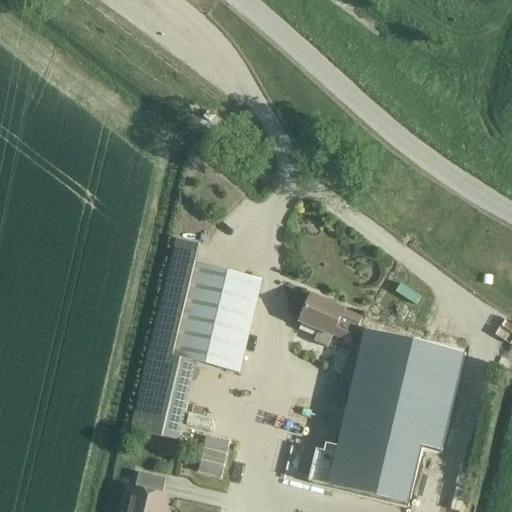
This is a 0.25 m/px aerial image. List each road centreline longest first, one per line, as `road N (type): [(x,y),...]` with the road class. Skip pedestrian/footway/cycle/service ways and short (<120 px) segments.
road 1 (unclassified): [(511,215),(430,164),(239,0)]
road 2 (track): [(389,0),(459,37),(490,28),(508,0)]
road 3 (track): [(511,142),(486,121),(462,37)]
